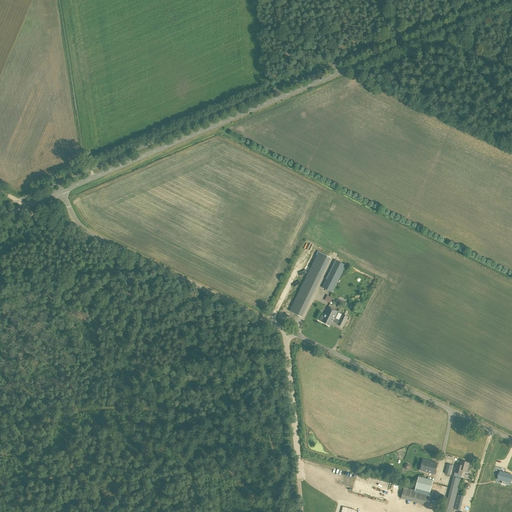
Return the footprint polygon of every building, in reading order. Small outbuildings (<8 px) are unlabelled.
[(289,311),(301,317),(331,259),(319,253),(289,311)] [(333,293),(346,266),(343,264),(335,260),(322,287),(330,291),(333,293)] [(292,296),(300,280),(293,276),(285,292),(292,296)] [(329,294),(325,299),(331,303),(334,298),(329,294)] [(333,323),(335,319),(336,318),(335,317),(338,312),(327,307),(324,314),(322,313),(319,321),(330,326),(332,322),(333,323)] [(335,319),(333,323),(343,327),(348,317),(342,314),(338,321),(335,319)] [(434,474),(437,463),(423,460),(420,470),(434,474)] [(466,471),(469,463),(461,461),(459,467),(457,466),(455,472),(461,473),(462,470),(466,471)] [(450,475),(453,465),(447,464),(444,474),(450,475)] [(511,476),(499,472),(497,479),(502,481),(502,483),(506,484),(506,482),(510,483),(511,476)] [(430,492),(433,480),(418,476),(415,488),(430,492)]
